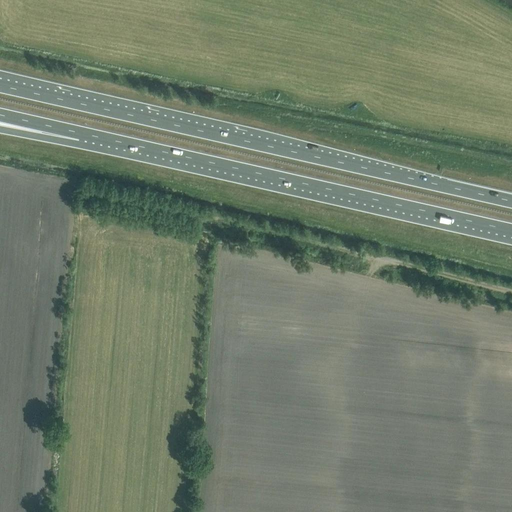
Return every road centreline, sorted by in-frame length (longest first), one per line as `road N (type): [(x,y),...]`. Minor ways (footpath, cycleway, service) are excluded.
road 1 (trunk): [(511,202),(0,85)]
road 2 (trunk): [(78,133),(511,230)]
